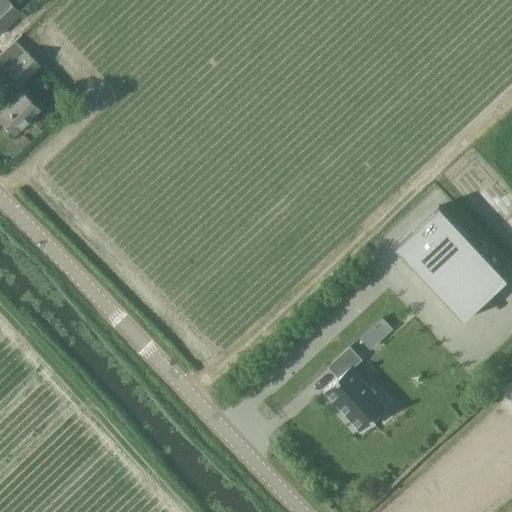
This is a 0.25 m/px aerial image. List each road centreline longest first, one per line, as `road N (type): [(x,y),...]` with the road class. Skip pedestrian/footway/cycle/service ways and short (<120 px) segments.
road 1 (track): [(191,396),(511,100)]
road 2 (unclassified): [(299,511),(0,198)]
